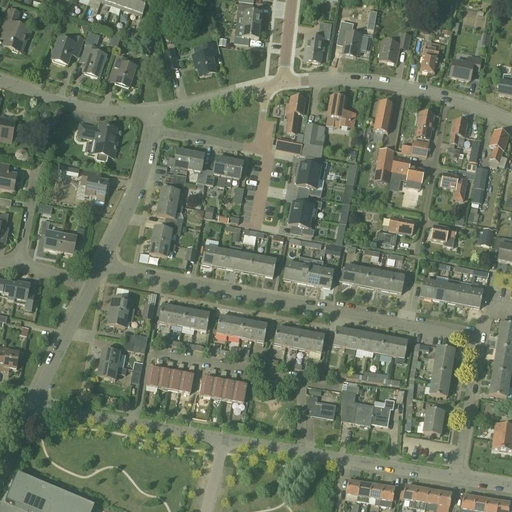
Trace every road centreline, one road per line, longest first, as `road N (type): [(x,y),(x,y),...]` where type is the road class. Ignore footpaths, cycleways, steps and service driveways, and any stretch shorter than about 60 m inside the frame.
road 1 (residential): [(475,343),(103,262)]
road 2 (residential): [(302,453),(301,380),(149,352),(136,425)]
road 3 (unclassified): [(283,80),(397,84),(446,97)]
road 4 (residential): [(416,254),(446,97)]
road 5 (unclassified): [(456,479),(302,453)]
road 6 (unclassified): [(0,82),(78,110),(150,109)]
road 7 (unclassified): [(103,262),(139,180),(147,130)]
road 8 (residential): [(456,479),(475,343)]
road 9 (unclassified): [(32,406),(89,285)]
